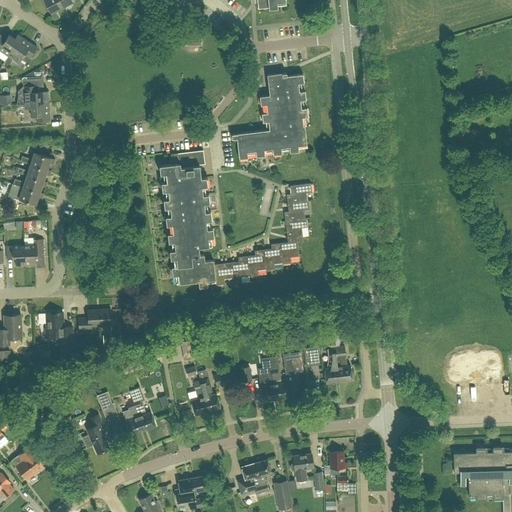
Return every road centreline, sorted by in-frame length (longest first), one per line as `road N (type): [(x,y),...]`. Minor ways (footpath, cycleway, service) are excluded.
road 1 (secondary): [(387,391),(364,137)]
road 2 (residential): [(50,292),(60,197),(71,168),(63,41)]
road 3 (residential): [(183,455),(267,434),(389,424)]
road 4 (residential): [(134,140),(188,134),(216,117),(246,76),(249,48)]
road 5 (residential): [(357,281),(366,393),(387,391)]
road 6 (residential): [(183,455),(158,329)]
road 7 (residential): [(389,424),(511,417)]
